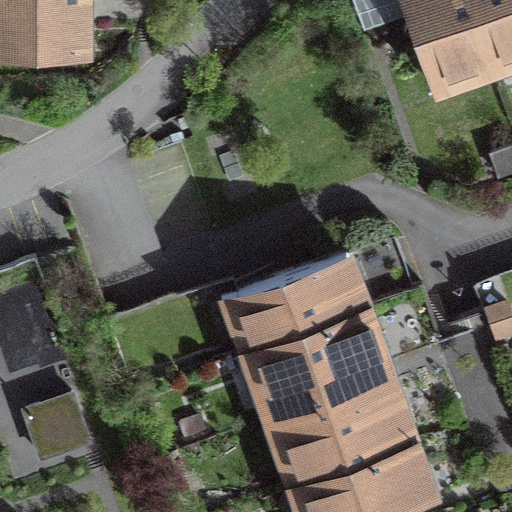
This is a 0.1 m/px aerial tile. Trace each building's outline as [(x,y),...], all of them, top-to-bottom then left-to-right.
[(78,0),(0,0),(0,46),(78,47),(78,0)] [(489,52),(470,0),(405,0),(410,12),(404,25),(417,32),(432,73),(489,52)] [(511,0),(470,0),(489,52),(511,43),(511,0)] [(349,255),(365,300),(407,285),(391,240),(349,255)] [(258,343),(367,304),(365,300),(349,255),(346,246),(237,285),(258,343)] [(367,304),(258,343),(278,399),(387,360),(367,304)] [(285,418),(305,475),(413,437),(393,380),(285,418)] [(70,389),(23,406),(40,453),(87,436),(70,389)] [(383,511),(433,495),(413,437),(305,475),(317,511),(383,511)]
